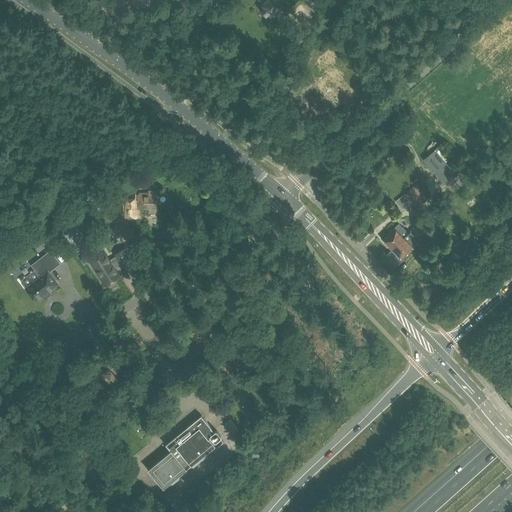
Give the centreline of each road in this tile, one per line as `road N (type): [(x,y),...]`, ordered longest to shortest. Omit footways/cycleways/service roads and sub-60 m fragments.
road 1 (unclassified): [(0,456),(71,346),(282,195)]
road 2 (secondary): [(282,195),(188,114),(27,0)]
road 3 (unclassified): [(306,176),(506,0)]
road 4 (motorway): [(435,355),(273,511)]
road 5 (secondary): [(435,355),(282,195)]
road 6 (unclassified): [(392,283),(330,219),(306,176)]
road 7 (motorway): [(511,429),(419,511)]
